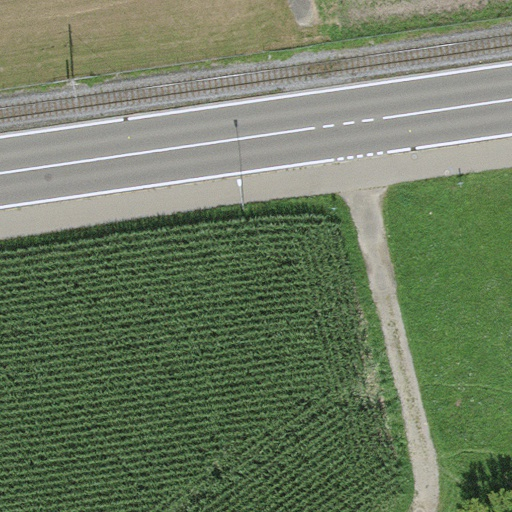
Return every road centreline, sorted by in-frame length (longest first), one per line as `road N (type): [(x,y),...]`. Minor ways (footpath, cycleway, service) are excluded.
road 1 (secondary): [(511,100),(0,174)]
road 2 (track): [(425,511),(423,442),(340,125)]
